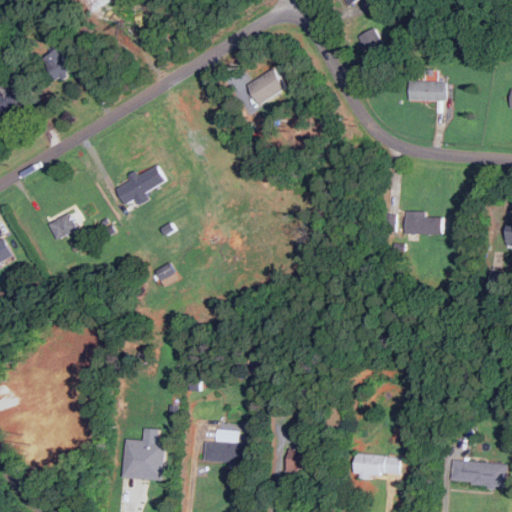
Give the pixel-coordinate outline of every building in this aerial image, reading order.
[(371,57),(388,48),(377,27),(360,35),(371,57)] [(56,81),(72,72),(60,48),(43,56),(56,81)] [(288,87),(276,68),(249,84),(261,103),(288,87)] [(410,100),(447,100),(447,80),(410,80),(410,100)] [(0,113),(33,96),(25,82),(0,95),(0,113)] [(120,188),(129,204),(137,198),(142,204),(152,199),(148,192),(169,180),(159,164),(142,175),(138,170),(131,175),(134,179),(120,188)] [(427,210),(407,210),(407,233),(445,233),(445,215),(427,215),(427,210)] [(50,223),(59,238),(79,227),(71,212),(50,223)] [(0,240),(0,263),(14,256),(5,238),(0,240)] [(159,270),(164,278),(175,271),(170,263),(159,270)] [(129,438),(126,476),(166,480),(169,441),(161,441),(163,428),(148,428),(148,439),(129,438)] [(241,441),(242,430),(219,429),(219,440),(241,441)] [(254,463),(256,444),(207,440),(206,460),(254,463)] [(289,471),(317,471),(317,448),(289,448),(289,471)] [(403,455),(357,453),(356,473),(402,476),(403,455)] [(508,486),(510,463),(455,458),(453,481),(508,486)]
